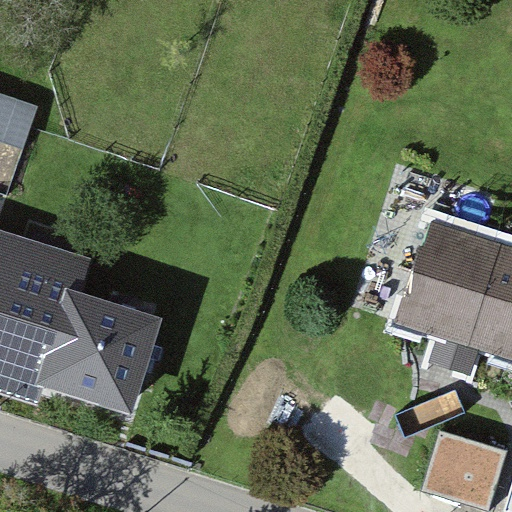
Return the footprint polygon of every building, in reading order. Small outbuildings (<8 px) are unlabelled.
[(0,144),(25,153),(41,107),(0,92),(0,144)] [(511,257),(404,222),(372,319),(511,365),(511,257)] [(89,265),(0,237),(0,397),(40,409),(44,395),(134,422),(162,329),(77,303),(89,265)] [(491,511),(509,459),(442,437),(424,493),(481,511),(491,511)] [(511,511),(511,479),(501,511),(511,511)]
